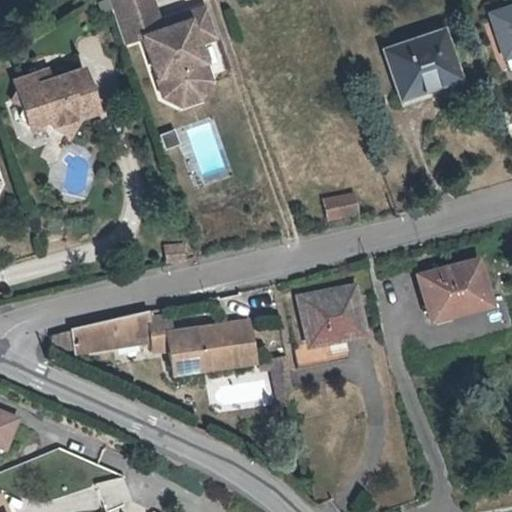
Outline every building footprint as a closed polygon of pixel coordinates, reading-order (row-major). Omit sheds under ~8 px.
[(152,0),(108,0),(123,42),(143,35),(157,78),(162,76),(167,92),(182,99),(198,94),(206,79),(200,63),(205,61),(198,43),(217,36),(207,5),(187,11),(189,18),(179,22),(166,18),(159,21),(152,0)] [(511,8),(490,15),(509,71),(511,69),(511,8)] [(456,66),(444,30),(384,51),(400,100),(438,87),(434,74),(456,66)] [(12,77),(15,86),(11,96),(22,101),(30,121),(51,113),(54,120),(67,125),(74,123),(79,109),(98,101),(81,61),(49,74),(35,80),(31,70),(12,77)] [(162,76),(157,78),(162,95),(181,105),(202,98),(211,80),(205,61),(200,63),(206,79),(198,94),(182,99),(167,92),(162,76)] [(49,74),(44,64),(31,70),(35,80),(49,74)] [(354,190),(321,197),(326,220),(359,213),(354,190)] [(165,260),(183,258),(181,243),(163,245),(165,260)] [(492,306),(481,262),(421,277),(432,321),(492,306)] [(296,297),(306,344),(294,346),(300,371),(350,361),(346,341),(369,336),(358,284),(296,297)] [(151,312),(71,330),(75,355),(151,347),(153,355),(168,353),(164,329),(173,328),(171,314),(152,316),(151,312)] [(168,331),(175,377),(257,364),(249,318),(168,331)] [(287,355),(268,359),(278,408),(297,404),(287,355)] [(0,450),(8,454),(21,419),(0,409),(0,450)] [(105,498),(125,496),(123,478),(103,480),(105,498)] [(0,494),(0,511),(10,511),(3,493),(0,494)]
